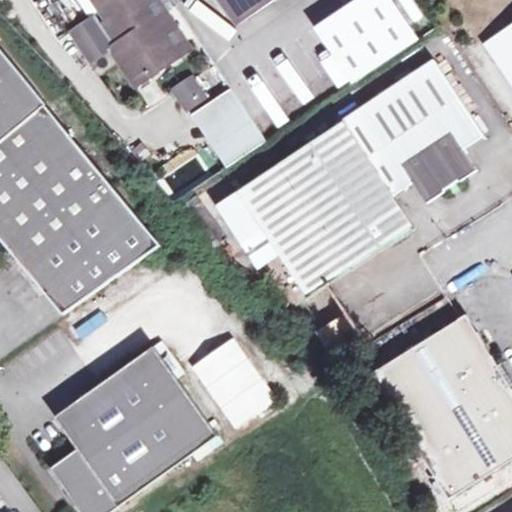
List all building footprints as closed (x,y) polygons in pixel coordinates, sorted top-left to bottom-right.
[(90,0),(106,25),(101,29),(95,21),(70,37),(90,67),(110,54),(135,92),(179,61),(146,10),(157,2),(155,0),(90,0)] [(273,0),(234,0),(247,18),(273,0)] [(366,0),(311,27),(341,88),(420,49),(396,0),(366,0)] [(414,0),(396,0),(410,27),(424,20),(414,0)] [(146,10),(179,61),(191,54),(157,2),(146,10)] [(511,90),(511,25),(482,46),(511,90)] [(0,144),(44,108),(0,52),(0,144)] [(300,54),(281,70),(309,104),(329,87),(300,54)] [(240,205),(264,239),(306,302),(409,233),(390,201),(410,188),(424,208),(442,196),(440,194),(445,191),(452,186),(456,183),(458,186),(476,174),(461,153),(482,139),(437,73),(240,205)] [(259,131),(278,121),(266,97),(270,95),(262,80),(239,91),(259,131)] [(387,85),(358,104),(365,113),(393,94),(387,85)] [(158,245),(44,108),(0,144),(0,242),(61,315),(158,245)] [(457,195),(452,186),(445,191),(450,199),(457,195)] [(241,254),(264,239),(240,205),(218,219),(241,254)] [(217,258),(230,249),(198,206),(186,215),(217,258)] [(349,314),(318,332),(333,359),(365,341),(349,314)] [(511,458),(511,383),(500,364),(470,316),(373,377),(448,498),(511,458)] [(235,338),(192,368),(237,433),(280,403),(235,338)] [(171,368),(153,345),(96,384),(55,417),(78,448),(51,468),(82,511),(111,511),(219,433),(171,368)]
